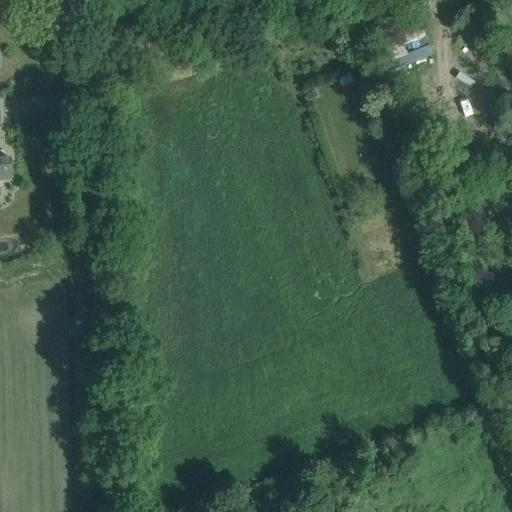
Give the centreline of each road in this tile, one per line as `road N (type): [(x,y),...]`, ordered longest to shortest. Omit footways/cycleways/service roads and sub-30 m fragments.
road 1 (unclassified): [(108,511),(94,16)]
road 2 (unclassified): [(94,16),(152,30),(268,0)]
